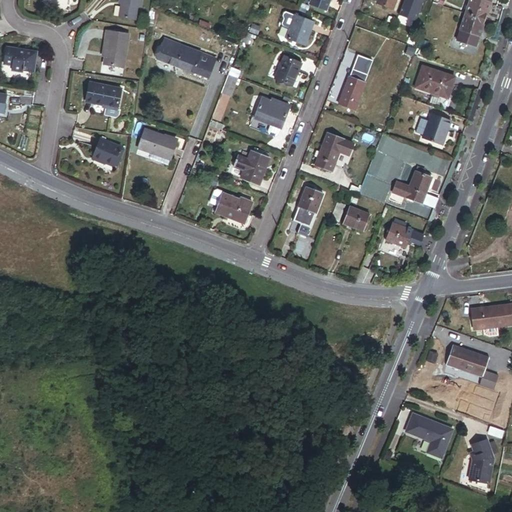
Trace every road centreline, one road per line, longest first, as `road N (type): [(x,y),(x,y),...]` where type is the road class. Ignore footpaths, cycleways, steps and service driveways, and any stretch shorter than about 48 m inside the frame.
road 1 (residential): [(254,258),(352,0)]
road 2 (tertiary): [(424,292),(511,59)]
road 3 (tertiary): [(334,511),(424,292)]
road 4 (residential): [(254,258),(42,178)]
road 5 (residential): [(7,0),(14,22),(59,45),(42,178)]
road 6 (residential): [(424,292),(337,288),(254,258)]
